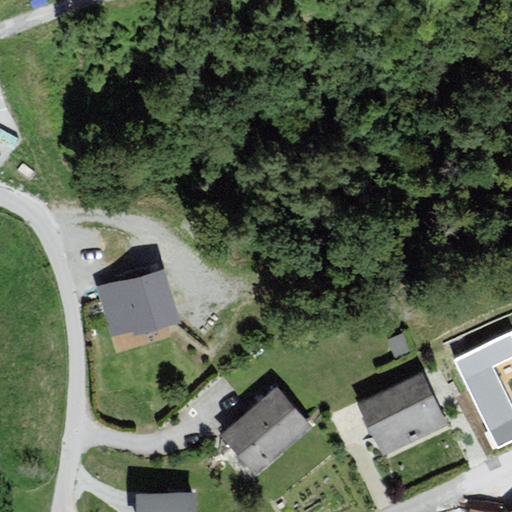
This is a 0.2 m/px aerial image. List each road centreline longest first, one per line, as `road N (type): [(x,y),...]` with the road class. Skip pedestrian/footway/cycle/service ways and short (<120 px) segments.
road 1 (residential): [(60,511),(76,384),(65,282),(35,215),(0,196)]
road 2 (residential): [(393,511),(511,457)]
